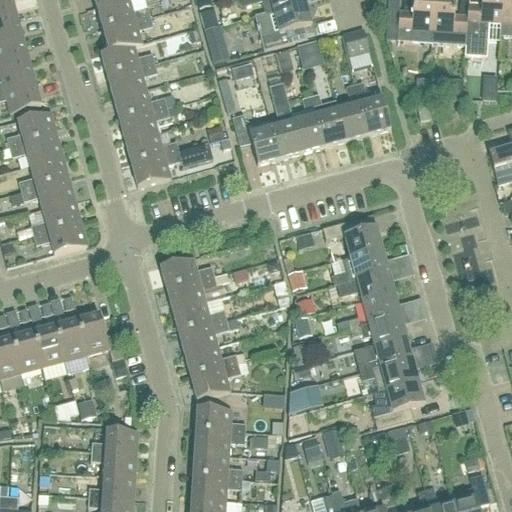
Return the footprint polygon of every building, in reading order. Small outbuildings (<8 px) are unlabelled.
[(0,26),(15,22),(9,0),(0,2),(0,26)] [(91,0),(95,12),(128,3),(127,0),(91,0)] [(245,0),(235,3),(237,9),(241,12),(261,7),(265,18),(272,16),(304,7),(301,0),(245,0)] [(419,36),(431,36),(433,0),(412,0),(411,17),(398,16),(396,46),(418,47),(419,36)] [(464,50),(465,38),(466,20),(453,20),(454,0),(433,0),(431,36),(443,37),(442,49),(464,50)] [(465,38),(464,50),(464,60),(472,60),(485,61),(486,61),(487,49),(487,43),(499,44),(499,40),(501,0),(480,0),(480,9),(467,8),(466,20),(465,38)] [(511,41),(511,0),(501,0),(500,29),(500,40),(511,41)] [(95,12),(101,34),(149,21),(146,12),(132,16),(128,3),(95,12)] [(304,7),(272,16),(265,18),(254,21),(260,43),(263,55),(292,48),(306,44),(303,32),(310,30),(304,7)] [(101,34),(108,57),(133,50),(133,51),(141,49),(137,36),(152,32),(149,21),(101,34)] [(0,49),(21,44),(15,22),(0,26),(0,49)] [(218,32),(204,36),(213,68),(227,65),(218,32)] [(342,40),(348,62),(368,56),(362,34),(342,40)] [(0,73),(27,66),(21,44),(0,49),(0,73)] [(100,59),(106,82),(154,69),(151,59),(136,63),(133,51),(133,50),(108,57),(100,59)] [(0,86),(0,96),(33,88),(27,66),(0,73),(0,84),(1,87),(0,86)] [(106,82),(112,104),(145,95),(142,83),(157,79),(154,69),(106,82)] [(33,88),(0,96),(0,106),(6,105),(9,119),(39,111),(33,88)] [(358,109),(367,140),(390,134),(381,102),(370,105),(368,98),(364,98),(361,88),(353,90),(356,101),(355,101),(358,109)] [(356,101),(353,90),(345,93),(347,103),(355,101),(356,101)] [(112,104),(118,126),(166,113),(163,103),(149,107),(145,95),(112,104)] [(312,113),(314,121),(314,120),(323,152),(345,146),(336,115),(337,114),(335,106),(320,110),(317,100),(309,102),(312,113)] [(304,115),(312,113),(309,102),(301,104),(304,115)] [(336,115),(345,146),(367,140),(358,109),(337,114),(336,115)] [(416,112),(419,126),(429,124),(426,110),(416,112)] [(118,126),(124,148),(157,139),(154,127),(169,123),(166,113),(118,126)] [(5,143),(8,153),(56,140),(50,117),(16,126),(20,139),(5,143)] [(279,164),(270,132),(248,139),(243,120),(231,123),(239,152),(250,149),(256,170),(279,164)] [(314,120),(314,121),(292,126),(301,158),(323,152),(314,120)] [(292,126),(270,132),(279,164),(301,158),(292,126)] [(511,133),(506,135),(511,151),(488,157),(497,190),(511,185),(511,133)] [(124,148),(130,170),(178,157),(175,147),(161,151),(157,139),(124,148)] [(25,159),(29,171),(62,162),(56,140),(8,153),(11,163),(25,159)] [(178,157),(130,170),(136,193),(170,184),(166,171),(181,167),(178,157)] [(17,187),(20,197),(68,184),(62,162),(29,171),(32,183),(17,187)] [(37,203),(41,215),(74,206),(68,184),(20,197),(23,207),(37,203)] [(29,231),(32,241),(80,228),(74,206),(41,215),(44,227),(29,231)] [(349,263),(381,254),(375,232),(353,237),(350,226),(321,234),(324,246),(343,241),(349,263)] [(80,228),(32,241),(35,251),(50,247),(53,260),(86,251),(80,228)] [(355,285),(387,276),(381,254),(349,263),(349,264),(344,266),(347,278),(335,282),(337,290),(347,287),(355,285)] [(159,272),(166,295),(213,282),(210,272),(196,276),(192,263),(159,272)] [(361,307),(393,298),(387,276),(355,285),(361,307)] [(166,295),(172,317),(205,308),(201,296),(216,292),(213,282),(166,295)] [(350,295),(347,287),(337,290),(340,298),(350,295)] [(367,329),(399,320),(393,298),(361,307),(367,329)] [(305,317),(321,311),(317,300),(301,307),(305,317)] [(62,304),(65,315),(73,314),(70,302),(62,304)] [(40,310),(43,321),(51,319),(47,308),(40,310)] [(172,317),(177,339),(225,326),(222,316),(208,320),(205,308),(172,317)] [(19,316),(21,327),(29,325),(26,314),(19,316)] [(98,319),(75,325),(85,360),(107,354),(110,366),(122,363),(122,362),(118,349),(115,339),(104,342),(98,319)] [(373,351),(405,342),(399,320),(367,329),(358,332),(358,331),(348,334),(351,343),(361,340),(362,345),(370,342),(373,351)] [(346,327),(348,334),(358,331),(356,324),(346,327)] [(75,325),(53,331),(63,366),(85,360),(75,325)] [(177,339),(183,361),(216,352),(213,340),(228,336),(225,326),(177,339)] [(53,331),(32,337),(41,372),(63,366),(53,331)] [(32,337),(10,343),(20,378),(41,372),(32,337)] [(379,373),(411,364),(405,342),(373,351),(373,352),(365,355),(367,363),(375,360),(379,373)] [(10,343),(0,345),(0,383),(20,378),(10,343)] [(183,361),(189,383),(237,370),(234,360),(220,364),(216,352),(183,361)] [(374,383),(377,397),(417,386),(411,364),(379,373),(371,375),(361,378),(363,386),(374,383)] [(237,370),(189,383),(196,406),(229,397),(225,384),(240,380),(237,370)] [(417,386),(377,397),(377,398),(373,399),(376,411),(369,412),(376,434),(412,425),(409,413),(423,409),(417,386)] [(73,407),(53,412),(56,424),(77,418),(73,407)] [(196,413),(194,437),(244,440),(244,429),(229,428),(230,415),(196,413)] [(91,448),(90,458),(135,461),(137,437),(106,435),(105,449),(91,448)] [(194,437),(193,459),(227,462),(228,449),(243,450),(244,440),(194,437)] [(103,468),(103,481),(134,483),(135,461),(90,458),(89,467),(103,468)] [(193,459),(192,482),(241,485),(242,475),(227,474),(227,462),(193,459)] [(449,501),(451,508),(452,511),(476,511),(477,511),(488,509),(480,480),(468,483),(472,495),(449,501)] [(88,493),(87,503),(132,506),(134,483),(103,481),(102,494),(88,493)] [(192,482),(190,505),(224,507),(225,494),(240,495),(241,485),(192,482)] [(386,494),(377,496),(380,506),(389,504),(386,494)] [(434,494),(424,496),(427,507),(436,504),(434,494)] [(380,506),(377,496),(369,498),(372,509),(380,506)] [(427,507),(424,496),(416,499),(419,509),(427,507)] [(427,507),(428,511),(452,511),(451,508),(449,501),(436,504),(427,507)] [(16,511),(17,502),(7,502),(6,511),(16,511)] [(131,511),(132,506),(87,503),(86,511),(131,511)]
